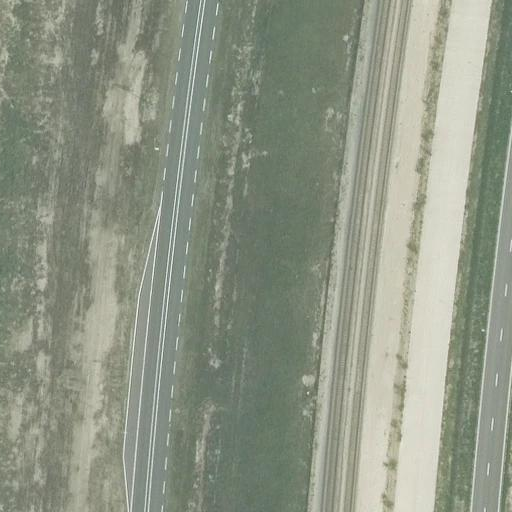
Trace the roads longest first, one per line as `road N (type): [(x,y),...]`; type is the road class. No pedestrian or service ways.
road 1 (secondary): [(200,0),(145,511)]
road 2 (unclassified): [(481,511),(511,220)]
